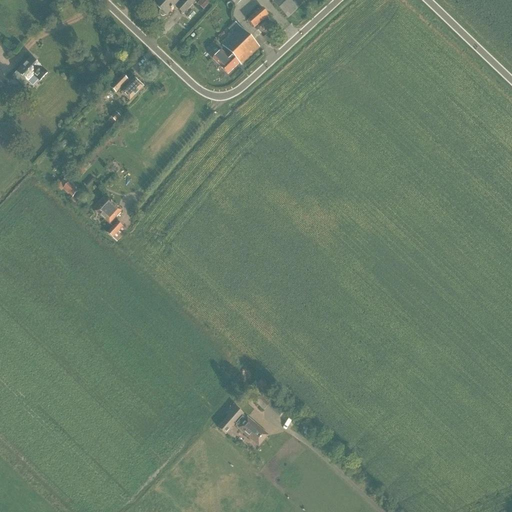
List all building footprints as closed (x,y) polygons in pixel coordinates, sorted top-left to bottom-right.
[(196,0),(184,0),(181,4),(176,0),(157,0),(154,4),(161,10),(160,12),(160,14),(161,16),(162,17),(164,17),(166,15),(167,16),(175,7),(183,15),(196,0)] [(200,0),(197,4),(203,10),(210,2),(208,0),(200,0)] [(306,0),(270,0),(288,18),(306,0)] [(262,8),(248,20),(254,28),(268,16),(262,8)] [(228,75),(240,64),(241,65),(260,48),(241,28),(236,23),(228,30),(233,35),(222,46),(231,55),(228,58),(221,51),(213,59),(221,67),(221,68),(228,75)] [(31,58),(17,73),(14,77),(24,87),(34,76),(40,82),(48,73),(31,58)] [(135,79),(130,85),(127,82),(128,81),(123,76),(111,88),(116,93),(119,90),(122,93),(130,101),(143,87),(135,79)] [(111,117),(115,122),(120,116),(116,112),(111,117)] [(64,179),(57,187),(61,191),(64,188),(73,198),(71,200),(78,206),(86,198),(82,194),(77,200),(73,197),(78,192),(69,183),(68,183),(64,179)] [(114,220),(122,211),(108,199),(108,200),(104,196),(93,208),(97,212),(96,212),(113,227),(107,234),(113,239),(117,242),(127,231),(123,227),(118,222),(117,223),(114,220)] [(255,402),(263,410),(275,398),(266,390),(255,402)] [(270,409),(279,417),(287,410),(278,401),(270,409)] [(247,418),(247,419),(243,415),(236,408),(219,429),(226,435),(235,425),(239,428),(238,429),(259,447),(268,436),(247,418)]
